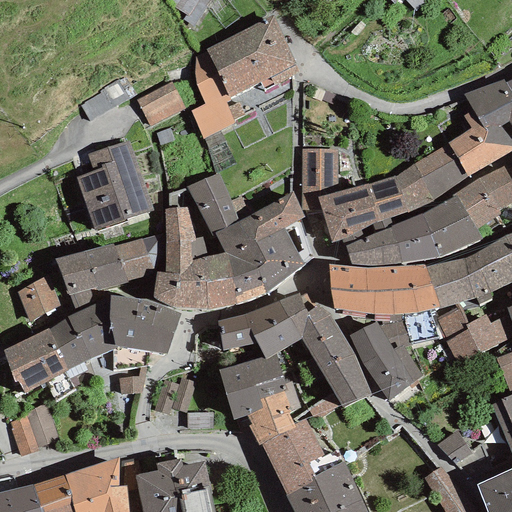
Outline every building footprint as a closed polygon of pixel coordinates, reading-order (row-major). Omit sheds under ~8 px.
[(418,0),(385,0),(392,7),(398,0),(400,0),(409,9),(418,0)] [(300,72),(272,15),(205,48),(207,53),(229,98),(260,82),(264,90),(300,72)] [(229,98),(207,53),(194,58),(194,72),(196,85),(204,105),(190,111),(203,140),(235,124),(225,104),(231,101),(229,98)] [(502,79),(464,93),(472,110),(462,117),(470,130),(446,143),(468,177),(511,150),(511,92),(505,83),(502,79)] [(126,95),(117,80),(103,89),(113,104),(126,95)] [(183,110),(171,84),(136,100),(148,126),(183,110)] [(94,232),(153,211),(128,141),(87,155),(93,171),(75,177),(94,232)] [(433,201),(468,177),(446,143),(414,163),(395,177),(406,211),(407,213),(433,201)] [(337,150),(301,149),(302,211),(321,211),(317,197),(338,192),(337,150)] [(511,202),(511,183),(503,167),(478,179),(451,196),(452,199),(456,196),(477,229),(500,215),(497,209),(511,202)] [(219,173),(186,187),(212,237),(223,253),(237,294),(263,285),(267,294),(279,284),(244,220),(239,222),(219,173)] [(395,177),(394,176),(368,185),(367,183),(338,192),(317,197),(330,243),(341,240),(349,237),(361,231),(372,225),(376,223),(389,218),(406,211),(395,177)] [(175,309),(208,309),(204,282),(192,282),(189,243),(194,242),(194,238),(212,237),(186,187),(168,194),(169,209),(164,209),(163,272),(156,272),(151,297),(175,309)] [(304,218),(292,191),(244,220),(279,284),(313,258),(300,220),(304,218)] [(482,239),(477,229),(456,196),(452,199),(421,215),(440,257),(482,239)] [(440,257),(421,215),(392,226),(390,226),(391,228),(401,263),(440,257)] [(392,226),(389,218),(376,223),(372,225),(375,234),(391,228),(390,226),(392,226)] [(401,263),(391,228),(375,234),(364,239),(345,246),(351,264),(368,266),(401,263)] [(349,237),(341,240),(344,247),(345,246),(364,239),(361,231),(349,237)] [(511,282),(510,279),(511,277),(511,234),(501,238),(468,258),(426,267),(440,309),(475,298),(479,305),(493,298),(490,293),(511,283),(511,282)] [(154,236),(113,247),(126,282),(151,276),(161,267),(161,255),(154,236)] [(236,304),(267,294),(263,285),(237,294),(223,253),(212,237),(194,238),(194,242),(189,243),(192,282),(204,282),(208,309),(236,304)] [(113,247),(112,244),(83,251),(97,287),(98,291),(126,282),(113,247)] [(68,296),(97,287),(83,251),(54,260),(68,296)] [(366,268),(328,265),(333,309),(367,315),(366,268)] [(424,265),(394,267),(403,314),(411,345),(439,338),(429,310),(440,309),(426,267),(424,265)] [(403,314),(394,267),(366,268),(367,315),(374,314),(403,314)] [(42,278),(17,292),(29,323),(60,306),(48,275),(42,278)] [(344,409),(372,396),(355,357),(330,314),(318,305),(306,314),(297,294),(244,314),(257,342),(264,358),(275,353),(301,339),(344,409)] [(115,348),(114,346),(109,319),(109,296),(67,317),(77,339),(81,337),(90,358),(111,350),(115,348)] [(109,319),(114,346),(115,348),(111,350),(111,372),(151,367),(152,352),(167,354),(180,314),(142,300),(109,296),(109,319)] [(458,308),(436,319),(448,341),(446,342),(459,367),(511,338),(511,330),(505,317),(491,324),(485,314),(467,324),(458,308)] [(257,342),(244,314),(218,322),(222,349),(257,342)] [(411,345),(403,314),(374,314),(374,321),(348,336),(363,365),(389,401),(420,377),(403,347),(411,345)] [(77,339),(67,317),(48,329),(2,351),(15,382),(18,381),(24,394),(84,361),(90,358),(81,337),(77,339)] [(511,352),(496,359),(508,393),(511,391),(511,390),(511,352)] [(286,391),(275,353),(264,358),(218,370),(232,421),(247,415),(262,410),(260,400),(283,392),(286,391)] [(196,384),(180,378),(178,386),(163,381),(153,411),(168,416),(170,408),(186,413),(196,384)] [(511,455),(511,390),(511,391),(511,395),(489,404),(511,455)] [(291,412),(283,392),(260,400),(262,410),(247,415),(251,425),(248,426),(258,445),(261,444),(294,427),(293,424),(288,413),(291,412)] [(37,447),(58,441),(46,403),(26,413),(27,416),(37,447)] [(39,451),(37,447),(27,416),(9,422),(20,457),(39,451)] [(323,455),(305,419),(293,424),(294,427),(261,444),(285,496),(312,482),(310,479),(315,477),(307,463),(323,455)] [(472,454),(456,431),(436,446),(456,465),(472,454)] [(118,458),(64,475),(71,498),(70,498),(74,511),(128,511),(126,486),(119,487),(118,458)] [(214,511),(204,462),(181,467),(180,459),(155,464),(156,471),(134,476),(141,511),(214,511)] [(285,496),(293,511),(366,511),(343,462),(315,477),(310,479),(312,482),(285,496)] [(469,511),(440,467),(423,477),(443,511),(469,511)] [(511,511),(511,467),(475,484),(486,511),(511,511)] [(74,511),(70,498),(71,498),(64,475),(32,483),(40,511),(74,511)] [(0,511),(40,511),(32,483),(0,492),(0,511)]
